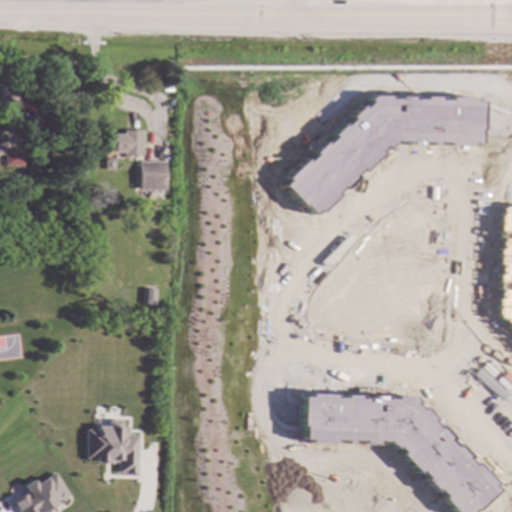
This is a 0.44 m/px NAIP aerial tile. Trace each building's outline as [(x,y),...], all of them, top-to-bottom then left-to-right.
[(477,100),(476,122),(476,130),(474,130),(474,143),(467,143),(467,145),(441,145),(441,142),(432,142),(432,145),(424,145),(424,142),(415,142),(415,145),(398,144),(398,142),(389,142),(389,144),(386,144),(382,148),(380,146),(375,151),(377,153),(358,172),(356,170),(350,176),(352,178),(339,190),(337,188),(331,194),(333,196),(316,213),(313,210),(310,214),(300,205),(299,206),(279,186),(284,181),(282,179),(301,159),(303,161),(309,155),(308,153),(320,141),(322,143),(329,137),(327,136),(357,106),(359,108),(365,102),(363,100),(368,95),(384,96),(384,98),(392,98),(392,95),(404,95),(409,96),(409,98),(417,99),(417,96),(435,96),(435,99),(442,99),(442,96),(449,96),(470,97),(470,100),(477,100)] [(140,155),(121,156),(121,152),(112,152),(112,147),(102,147),(101,133),(121,133),(121,130),(140,129),(140,155)] [(0,148),(20,149),(20,165),(11,165),(11,170),(4,170),(4,166),(2,166),(2,154),(0,154),(0,148)] [(161,189),(136,189),(136,160),(161,160),(161,189)] [(499,206),(511,206),(511,335),(503,326),(506,324),(500,318),(498,320),(493,315),(493,299),(496,299),(496,291),(493,291),(494,274),(497,274),(497,266),(494,266),(494,248),(497,248),(497,241),(494,241),(495,213),(499,213),(499,206)] [(153,289),(152,304),(140,303),(141,288),(153,289)] [(298,397),(297,414),(297,427),(299,427),(299,440),(305,440),(305,443),(332,443),(332,441),(340,441),(340,444),(349,444),(349,441),(358,442),(358,444),(370,444),(374,444),(375,442),(384,442),(384,445),(387,445),(391,449),(393,447),(398,452),(396,454),(413,473),(415,471),(422,478),(420,480),(431,493),(434,491),(439,497),(437,498),(439,501),(450,511),(466,511),(470,509),(471,510),(492,491),(487,486),(489,484),(470,464),(469,465),(463,459),(465,457),(453,445),(450,447),(444,440),(446,439),(417,408),(415,410),(410,404),(412,402),(407,397),(390,396),(390,399),(382,399),(383,396),(365,395),(365,398),(358,398),(358,395),(339,395),(339,398),(332,397),(332,394),(304,394),(304,397),(298,397)] [(83,430),(93,430),(93,427),(105,427),(105,420),(119,421),(119,427),(124,428),(124,436),(134,436),(133,474),(120,474),(120,473),(115,473),(115,463),(110,463),(110,465),(100,465),(100,463),(92,463),(92,459),(83,459),(83,430)] [(16,511),(10,502),(24,493),(20,486),(30,479),(33,485),(52,473),(66,495),(61,499),(62,501),(55,504),(53,501),(51,502),(52,505),(39,511),(16,511)]
